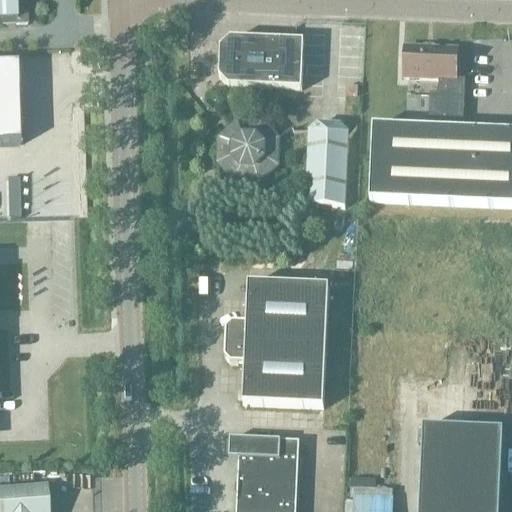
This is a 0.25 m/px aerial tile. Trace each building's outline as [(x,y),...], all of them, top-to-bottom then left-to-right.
[(27,6),(19,6),(19,0),(0,0),(0,22),(4,22),(4,27),(28,26),(27,6)] [(220,80),(230,91),(303,94),(305,46),(232,43),(221,52),(220,80)] [(464,83),(456,82),(458,51),(406,49),(405,82),(441,83),(441,98),(431,98),(429,134),(462,135),(464,83)] [(339,81),(361,81),(361,63),(339,63),(339,81)] [(25,113),(23,66),(0,66),(0,146),(26,146),(25,126),(20,126),(20,113),(25,113)] [(237,184),(258,184),(276,168),(277,146),(261,129),(239,128),(221,144),(220,165),(237,184)] [(308,210),(347,212),(350,137),(342,129),(338,132),(323,131),(319,128),(311,135),(308,210)] [(429,134),(373,132),(370,207),(511,212),(511,136),(462,135),(429,134)] [(329,292),(248,288),(246,327),(233,327),(226,333),(225,361),(231,368),(244,369),(242,408),(323,413),(329,292)] [(290,421),(289,431),(316,434),(318,424),(290,421)] [(498,511),(502,436),(422,433),(419,511),(498,511)] [(229,442),(228,462),(238,462),(235,511),(295,511),(299,445),(229,442)] [(318,511),(344,511),(346,456),(320,455),(318,511)] [(48,511),(47,490),(0,493),(0,511),(48,511)]
